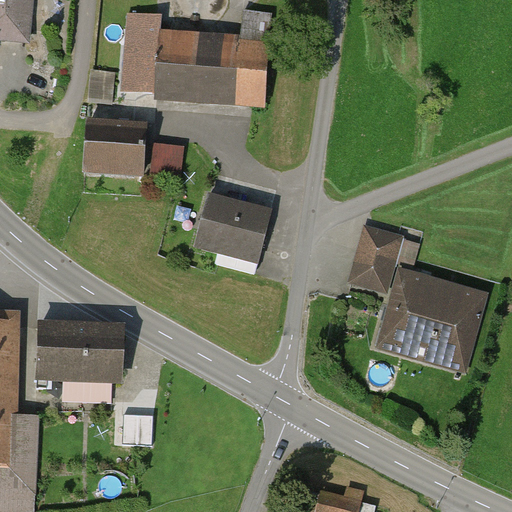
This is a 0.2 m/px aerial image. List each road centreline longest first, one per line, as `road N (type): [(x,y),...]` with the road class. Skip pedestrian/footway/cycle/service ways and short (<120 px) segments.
road 1 (tertiary): [(272,394),(119,310),(0,222)]
road 2 (tertiary): [(501,511),(292,405)]
road 3 (unclassified): [(310,224),(339,0)]
road 4 (residential): [(511,146),(310,224)]
road 5 (unclassified): [(272,394),(292,344),(310,224)]
